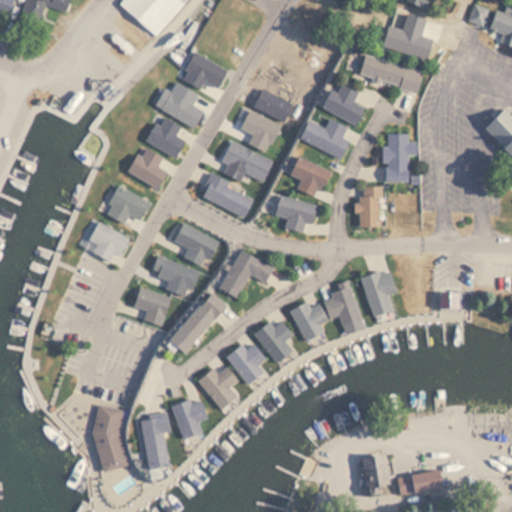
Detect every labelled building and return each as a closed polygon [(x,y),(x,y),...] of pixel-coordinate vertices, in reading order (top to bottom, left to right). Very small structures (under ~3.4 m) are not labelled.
[(0,0),(0,12),(6,14),(11,0),(0,0)] [(44,4),(65,11),(67,0),(25,0),(18,24),(36,30),(44,4)] [(120,0),(116,5),(154,38),(186,0),(120,0)] [(402,0),(422,9),(426,0),(402,0)] [(467,20),(481,26),(488,9),(474,3),(467,20)] [(501,34),(497,42),(511,47),(511,44),(511,7),(504,4),(501,13),(492,9),(485,28),(501,34)] [(425,25),(410,19),(407,25),(401,23),(390,46),(411,55),(425,25)] [(194,50),(227,68),(218,85),(204,78),(198,86),(181,77),(187,69),(184,67),(194,50)] [(361,54),(355,75),(414,92),(420,71),(361,54)] [(192,124),(203,106),(194,100),(198,92),(178,80),(171,90),(164,87),(156,102),(162,106),(192,124)] [(355,127),(368,104),(350,95),(352,91),(338,83),(334,91),(324,86),(314,104),(355,127)] [(251,104),(259,88),(290,102),(282,119),(251,104)] [(511,118),(501,107),(481,125),(511,157),(511,118)] [(241,127),(255,133),(251,143),(268,149),(279,121),(248,109),(241,127)] [(317,126),(324,113),(344,124),(338,135),(346,139),(336,159),(293,138),(303,119),(317,126)] [(173,158),(184,140),(174,134),(179,127),(159,115),(143,140),(173,158)] [(381,133),(407,133),(406,179),(380,179),(381,133)] [(221,158),(231,138),(275,158),(264,181),(244,172),(240,179),(221,170),(226,160),(221,158)] [(125,172),(156,189),(166,170),(156,165),(160,156),(140,145),(125,172)] [(286,164),(293,149),(326,162),(316,180),(312,177),(306,190),(289,183),(293,175),(286,164)] [(199,196),(245,216),(254,195),(209,174),(199,196)] [(356,182),(383,182),(382,226),(355,226),(356,182)] [(117,183),(150,200),(141,218),(129,212),(125,221),(108,212),(113,203),(108,200),(117,183)] [(278,191),(315,207),(303,234),(266,218),(278,191)] [(178,206),(222,235),(202,261),(157,238),(178,206)] [(112,251),(118,255),(128,238),(95,219),(85,237),(95,242),(90,250),(107,260),(112,251)] [(211,273),(236,244),(265,269),(255,281),(246,276),(227,295),(211,273)] [(154,246),(196,265),(186,295),(142,268),(154,246)] [(351,270),(388,257),(397,289),(382,292),(386,310),(370,320),(351,270)] [(313,288),(343,276),(362,325),(337,339),(313,288)] [(205,282),(224,299),(179,349),(161,331),(205,282)] [(131,305),(146,309),(143,319),(160,324),(169,295),(137,285),(131,305)] [(431,288),(431,306),(456,306),(456,288),(431,288)] [(281,307),(307,291),(327,327),(302,340),(281,307)] [(247,328),(273,312),(293,343),(271,362),(247,328)] [(239,335),(218,351),(243,381),(266,365),(239,335)] [(209,355),(239,386),(215,409),(185,376),(209,355)] [(164,395),(192,389),(201,424),(170,440),(164,395)] [(131,408),(155,402),(165,466),(139,475),(131,408)] [(114,406),(89,411),(101,469),(126,463),(114,406)] [(386,488),(382,452),(358,454),(362,490),(386,488)] [(397,493),(441,484),(437,466),(393,476),(397,493)]
